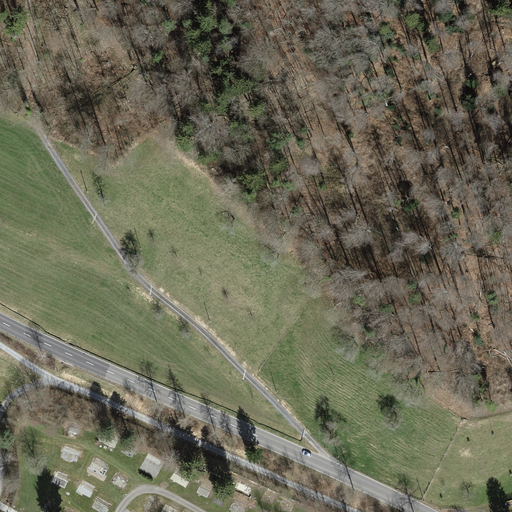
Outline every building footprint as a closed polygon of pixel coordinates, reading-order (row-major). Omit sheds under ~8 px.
[(106,431),(104,442),(116,445),(119,434),(106,431)] [(97,455),(91,466),(103,472),(109,461),(97,455)] [(146,456),(143,470),(156,473),(159,458),(146,456)] [(188,487),(194,477),(177,467),(171,477),(188,487)] [(57,469),(52,480),(66,486),(71,475),(57,469)] [(125,487),(131,476),(120,470),(113,480),(125,487)] [(83,478),(77,490),(91,497),(97,485),(83,478)] [(197,492),(208,496),(213,485),(202,480),(197,492)] [(262,501),(272,504),(276,492),(266,489),(262,501)] [(142,508),(148,510),(155,497),(149,494),(142,508)] [(99,495),(93,507),(102,511),(107,511),(113,501),(99,495)] [(284,497),(279,507),(288,511),(291,511),(296,504),(284,497)] [(230,507),(237,511),(244,511),(249,506),(237,498),(230,507)] [(181,511),(182,511),(166,503),(160,511),(181,511)]
